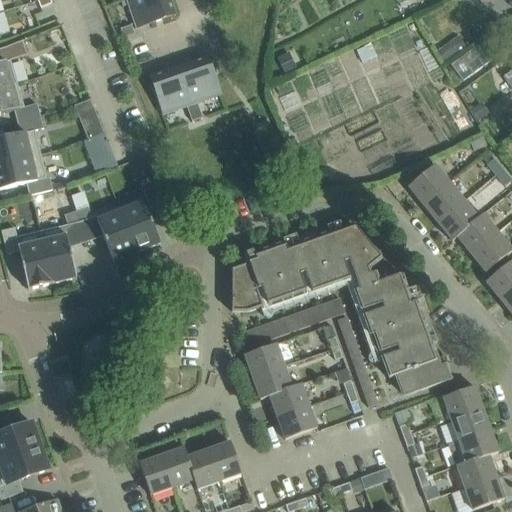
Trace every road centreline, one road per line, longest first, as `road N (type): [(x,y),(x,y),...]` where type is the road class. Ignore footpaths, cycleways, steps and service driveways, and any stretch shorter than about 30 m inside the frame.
road 1 (residential): [(215,249),(230,234),(307,208),(374,205),(492,343),(511,386)]
road 2 (residential): [(415,511),(386,440),(361,438),(257,467),(246,458),(227,402),(207,391)]
road 3 (residential): [(215,249),(189,254),(106,308),(28,329)]
road 4 (residential): [(207,391),(215,249)]
road 5 (residential): [(28,329),(58,422),(96,442)]
road 6 (residential): [(96,442),(191,405),(207,391)]
